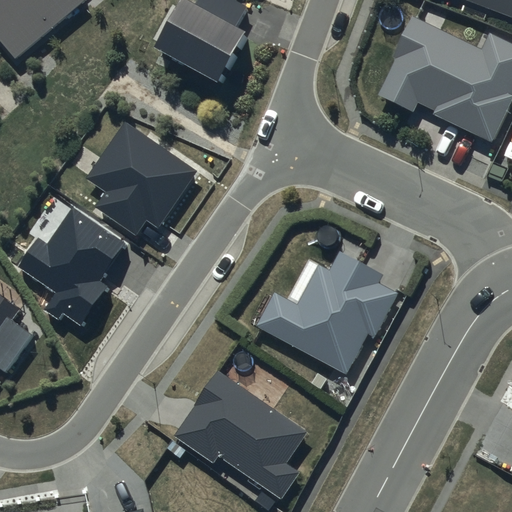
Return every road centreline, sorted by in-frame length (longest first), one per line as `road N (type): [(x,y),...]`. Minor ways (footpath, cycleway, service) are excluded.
road 1 (residential): [(276,139),(88,426),(47,454),(0,448)]
road 2 (residential): [(511,283),(461,331),(365,511)]
road 3 (residential): [(511,261),(446,211),(276,139)]
road 4 (residential): [(326,0),(276,139)]
